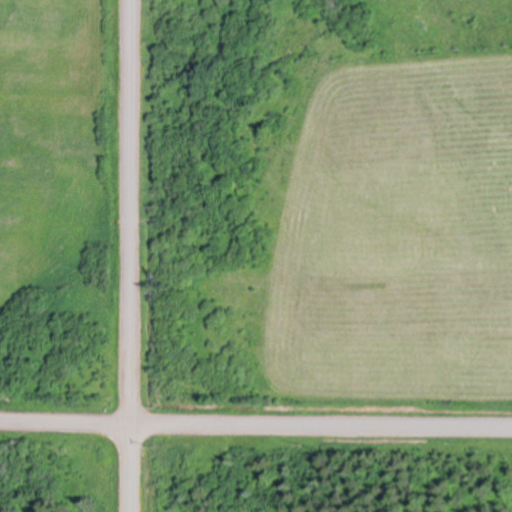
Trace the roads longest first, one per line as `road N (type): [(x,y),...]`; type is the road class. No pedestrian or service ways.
road 1 (residential): [(129,0),(129,511)]
road 2 (residential): [(130,423),(511,426)]
road 3 (residential): [(0,423),(130,423)]
